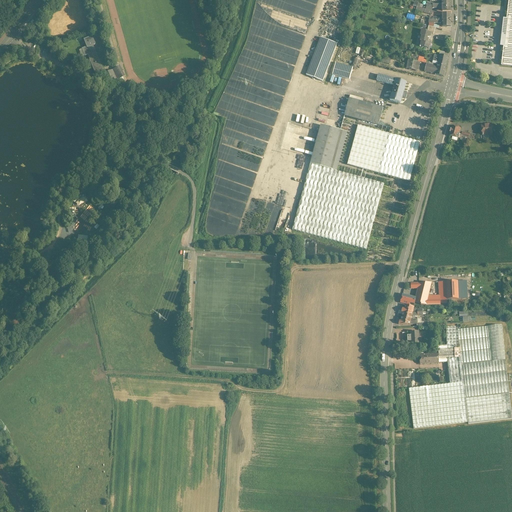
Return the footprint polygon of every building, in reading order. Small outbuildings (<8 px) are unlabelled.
[(511,0),(509,1),(509,0),(508,1),(509,1),(508,2),(508,4),(507,19),(503,47),(501,65),(501,66),(502,66),(511,66),(511,0)] [(432,34),(427,33),(428,31),(427,31),(422,30),(420,36),(422,36),(420,42),(421,42),(420,46),(425,48),(424,48),(429,49),(430,44),(431,41),(430,41),(432,34)] [(92,37),(84,40),(87,47),(83,49),(85,56),(88,55),(94,52),(92,46),(94,45),(92,37)] [(337,44),(321,38),(306,75),(323,82),(337,44)] [(94,52),(88,55),(93,68),(99,65),(94,52)] [(448,57),(440,55),(440,57),(438,65),(446,67),(448,57)] [(420,63),(409,60),(408,63),(407,69),(417,72),(420,63)] [(353,68),(336,63),(333,75),(349,80),(353,68)] [(434,65),(429,63),(429,65),(426,64),(425,72),(435,75),(437,67),(434,66),(434,65)] [(99,65),(93,68),(96,75),(102,72),(99,65)] [(446,67),(438,65),(437,67),(435,75),(444,77),(446,67)] [(120,72),(117,68),(113,70),(112,71),(116,81),(117,80),(118,80),(122,77),(124,76),(121,72),(120,72)] [(112,71),(103,74),(108,88),(117,85),(117,84),(116,81),(112,71)] [(393,79),(384,77),(383,83),(391,85),(392,85),(393,79)] [(393,90),(404,93),(404,92),(407,83),(396,80),(394,86),(393,90)] [(128,89),(123,94),(129,99),(132,96),(130,95),(132,92),(128,89)] [(404,93),(393,90),(390,101),(401,104),(402,99),(404,93)] [(383,108),(349,99),(344,116),(379,125),(383,108)] [(341,131),(321,125),(310,164),(330,170),(341,131)] [(491,125),(482,126),(482,128),(480,129),(481,131),(482,132),(482,135),(483,135),(483,136),(483,135),(484,135),(492,135),(491,125)] [(389,134),(358,126),(348,165),(378,174),(389,134)] [(461,129),(452,126),(451,130),(450,133),(449,136),(458,139),(460,131),(461,129)] [(330,170),(337,172),(347,132),(341,131),(330,170)] [(420,143),(389,134),(378,174),(410,182),(420,143)] [(330,170),(310,164),(293,230),(366,250),(384,184),(337,172),(330,170)] [(447,300),(446,282),(438,283),(438,296),(439,300),(440,300),(447,300)] [(458,282),(446,282),(447,300),(452,299),(459,299),(458,282)] [(466,282),(458,282),(459,299),(467,299),(466,282)] [(432,283),(419,284),(418,289),(416,298),(415,303),(421,304),(421,305),(440,305),(440,304),(440,300),(439,300),(427,301),(428,297),(432,283)] [(411,297),(402,295),(400,303),(409,306),(410,303),(411,297)] [(412,313),(402,311),(401,313),(403,314),(402,317),(411,319),(412,316),(412,313)] [(411,319),(402,317),(401,321),(400,321),(399,325),(410,325),(410,322),(411,319)] [(491,361),(461,364),(465,398),(509,393),(502,325),(488,326),(491,361)] [(488,326),(458,329),(458,330),(461,364),(491,361),(488,326)] [(456,327),(446,327),(447,346),(438,346),(438,351),(439,354),(443,354),(443,363),(439,363),(448,363),(450,384),(409,389),(414,429),(468,423),(465,399),(465,398),(461,364),(458,330),(456,330),(456,327)] [(419,332),(411,333),(411,345),(419,344),(419,332)] [(429,355),(420,355),(420,364),(439,364),(439,363),(439,354),(429,355)] [(511,415),(509,393),(465,398),(465,399),(468,423),(468,424),(511,419),(511,415)]
